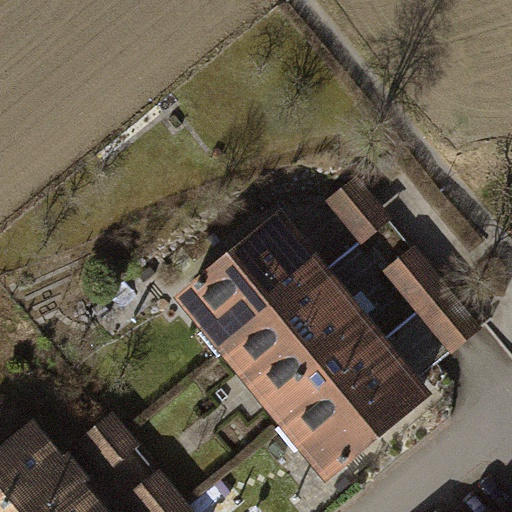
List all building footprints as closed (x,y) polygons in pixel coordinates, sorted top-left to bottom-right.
[(358,175),(327,200),(361,240),(390,215),(358,175)] [(325,277),(275,217),(175,299),(226,360),(325,277)] [(415,245),(384,270),(451,353),(484,327),(415,245)] [(376,337),(325,277),(226,360),(276,420),(376,337)] [(426,397),(376,337),(276,420),(327,480),(426,397)] [(107,415),(79,439),(105,471),(133,448),(107,415)] [(0,511),(47,511),(79,486),(30,427),(0,451),(0,511)] [(187,511),(154,472),(124,496),(137,511),(187,511)] [(101,511),(79,486),(47,511),(101,511)]
